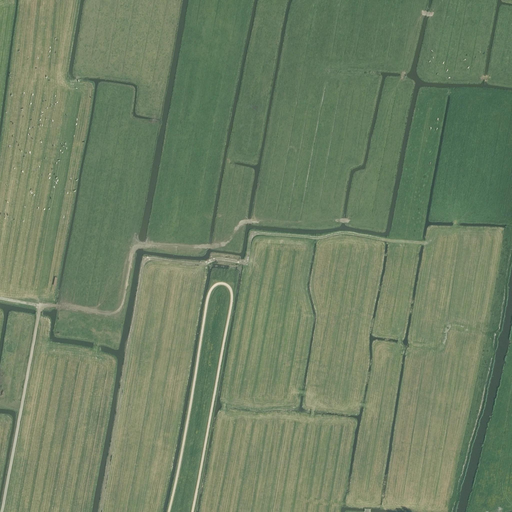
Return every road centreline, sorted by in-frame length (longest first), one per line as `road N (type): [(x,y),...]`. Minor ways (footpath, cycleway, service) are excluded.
road 1 (track): [(192,511),(232,299),(225,285),(210,293),(171,501)]
road 2 (track): [(381,139),(349,221),(241,218),(227,245),(136,245),(121,310),(102,314)]
road 3 (track): [(100,511),(146,260),(233,261)]
road 4 (track): [(233,261),(247,261),(259,233),(427,243)]
road 5 (track): [(2,511),(39,306)]
